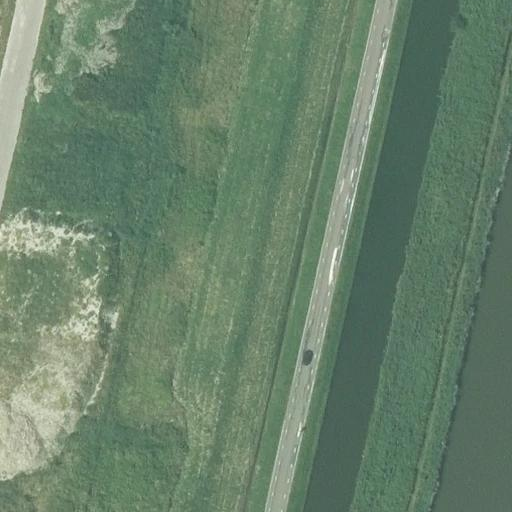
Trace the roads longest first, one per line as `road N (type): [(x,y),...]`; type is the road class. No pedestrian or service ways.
road 1 (tertiary): [(277,511),(388,0)]
road 2 (track): [(30,0),(0,142)]
